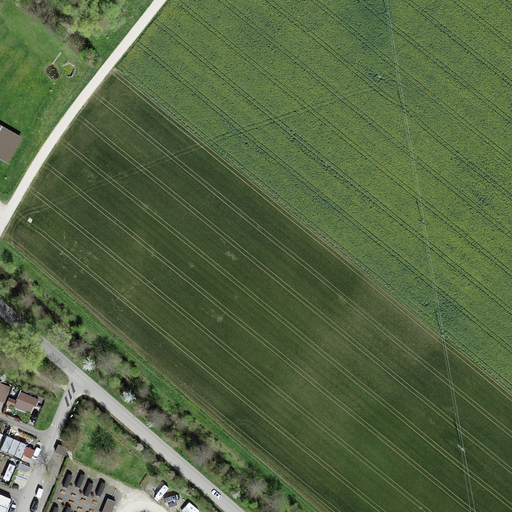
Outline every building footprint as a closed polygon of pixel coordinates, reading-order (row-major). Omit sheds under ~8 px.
[(0,153),(0,157),(7,161),(12,152),(8,150),(5,155),(0,153)] [(73,477),(67,475),(63,487),(68,489),(73,477)] [(85,477),(80,475),(75,487),(80,489),(85,477)] [(94,485),(88,483),(84,495),(89,497),(94,485)] [(105,486),(100,484),(95,496),(100,498),(105,486)] [(111,511),(116,503),(108,499),(102,511),(111,511)]
